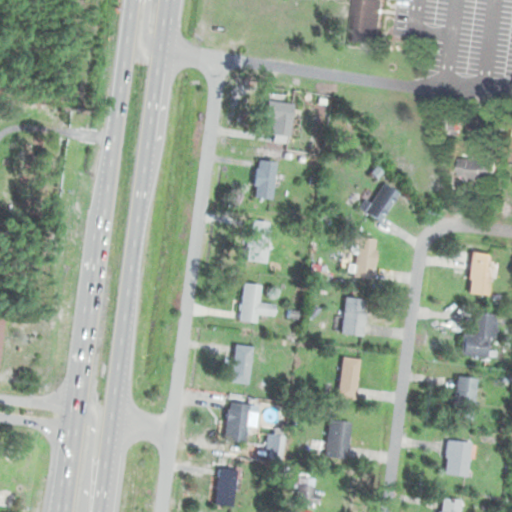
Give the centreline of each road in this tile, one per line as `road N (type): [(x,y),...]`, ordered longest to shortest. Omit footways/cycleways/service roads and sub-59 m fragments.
road 1 (trunk): [(131,0),(63,511)]
road 2 (trunk): [(97,511),(164,0)]
road 3 (residential): [(159,511),(217,71),(208,58),(158,50)]
road 4 (residential): [(384,511),(422,243),(450,225),(511,231)]
